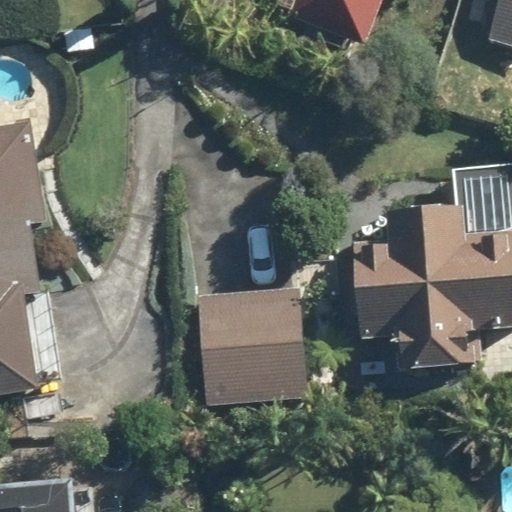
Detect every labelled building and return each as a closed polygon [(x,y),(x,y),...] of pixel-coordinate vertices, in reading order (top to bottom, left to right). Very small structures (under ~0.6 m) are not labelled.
[(296,0),(288,23),(303,29),(300,38),(350,57),(354,47),(366,52),(385,0),(296,0)] [(511,0),(501,0),(488,42),(511,50),(511,0)] [(0,400),(40,394),(26,303),(41,301),(30,232),(50,229),(34,127),(0,132),(0,400)] [(511,237),(465,240),(464,214),(385,220),(387,246),(351,249),(358,348),(394,345),(396,378),(475,373),(473,340),(511,336),(511,237)] [(298,295),(198,300),(204,408),(304,402),(298,295)]
